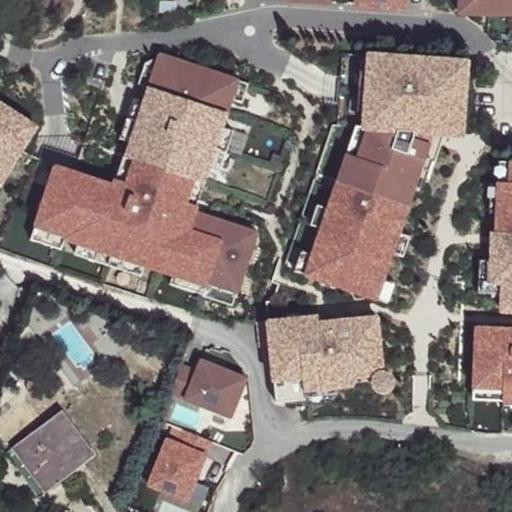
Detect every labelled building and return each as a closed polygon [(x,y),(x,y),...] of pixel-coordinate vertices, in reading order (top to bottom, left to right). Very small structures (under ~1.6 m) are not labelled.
[(511,0),(459,0),(459,12),(511,13),(511,0)] [(241,59),(167,25),(164,32),(152,57),(146,70),(128,110),(122,124),(130,127),(120,149),(110,144),(106,150),(50,125),(24,182),(53,195),(51,198),(65,204),(128,233),(157,246),(187,259),(188,256),(218,270),(244,213),(184,186),(187,179),(176,175),(186,153),(196,157),(202,143),(220,104),(232,78),(241,59)] [(152,57),(164,32),(159,29),(151,32),(142,52),(152,57)] [(454,59),(371,44),(368,60),(361,99),(358,115),(350,113),(338,142),(327,137),(304,190),(315,195),(307,215),(296,210),(285,235),(296,240),(288,260),(355,289),(364,269),(375,244),(383,225),(400,185),(406,172),(413,175),(417,177),(438,129),(442,130),(454,59)] [(361,99),(368,60),(356,57),(349,97),(361,99)] [(251,63),(241,59),(232,78),(243,83),(251,63)] [(454,59),(442,130),(453,132),(466,61),(454,59)] [(0,134),(32,85),(0,64),(0,134)] [(128,110),(146,70),(136,66),(117,105),(128,110)] [(231,109),(220,104),(202,143),(213,148),(231,109)] [(338,142),(350,113),(339,111),(327,137),(338,142)] [(120,149),(130,127),(122,124),(119,122),(110,144),(120,149)] [(196,157),(186,153),(176,175),(187,179),(197,158),(196,157)] [(511,154),(506,154),(506,175),(494,175),(494,177),(493,206),(493,224),(489,224),(488,253),(488,274),(500,275),(500,287),(499,304),(511,304),(511,154)] [(506,175),(506,154),(494,154),(494,175),(506,175)] [(413,175),(406,172),(400,185),(408,188),(413,175)] [(493,206),(494,177),(486,177),(485,206),(493,206)] [(53,195),(24,182),(18,195),(47,208),(51,198),(53,195)] [(315,195),(304,190),(296,210),(307,215),(315,195)] [(123,243),(128,233),(65,204),(60,214),(123,243)] [(383,225),(375,244),(386,249),(394,229),(383,225)] [(296,240),(285,235),(277,254),(288,260),(296,240)] [(212,283),(218,270),(188,256),(187,259),(157,246),(153,255),(183,268),(182,270),(212,283)] [(488,274),(488,253),(476,253),(476,286),(500,287),(500,275),(488,274)] [(364,269),(355,289),(366,293),(375,274),(364,269)] [(264,301),(236,302),(236,327),(246,327),(246,360),(275,360),(275,375),(308,374),(308,383),(326,383),(326,381),(326,374),(355,374),(355,360),(354,307),(336,307),(336,301),(308,301),(308,307),(296,308),(296,301),(277,301),(264,301)] [(511,321),(475,321),(473,380),(503,381),(502,393),(503,393),(511,393),(511,321)] [(246,383),(308,383),(308,374),(275,375),(275,360),(246,360),(246,383)] [(326,374),(326,381),(334,381),(334,384),(335,388),(336,390),(337,392),(339,395),(341,397),(343,398),(346,400),(349,401),(352,401),(356,402),(359,401),(362,400),(365,399),(367,397),(370,395),(372,393),(373,390),(374,386),(375,383),(375,380),(375,377),(374,374),(373,371),(371,368),(369,366),(367,364),(364,362),(362,361),(358,360),(355,360),(355,374),(326,374)] [(173,383),(162,411),(223,436),(238,396),(193,378),(188,389),(173,383)] [(473,392),(502,393),(503,381),(473,380),(473,392)] [(511,393),(503,393),(503,401),(511,401),(511,393)] [(79,468),(96,455),(63,410),(50,419),(77,455),(72,459),(79,468)] [(77,455),(50,419),(6,453),(23,475),(31,469),(47,492),(79,468),(72,459),(77,455)] [(182,511),(204,460),(176,449),(170,463),(159,458),(141,504),(161,511),(182,511)] [(47,492),(31,469),(23,475),(40,497),(47,492)]
